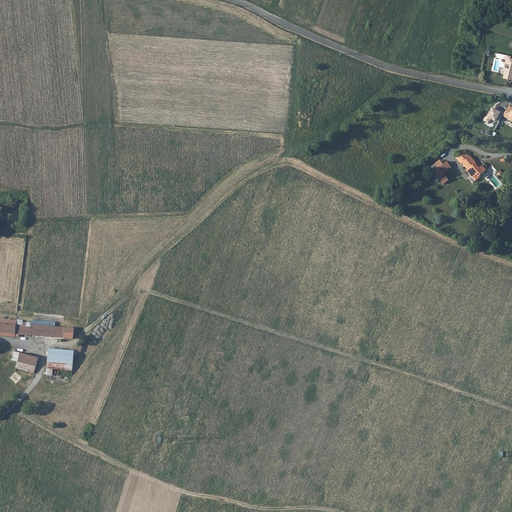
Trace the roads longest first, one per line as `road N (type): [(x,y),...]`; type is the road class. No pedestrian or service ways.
road 1 (track): [(0,340),(72,341),(101,323),(240,184),(291,160)]
road 2 (track): [(336,511),(251,507),(180,490),(13,406)]
road 3 (residential): [(511,94),(375,61),(235,0)]
road 4 (track): [(0,235),(41,220),(178,214),(219,203)]
